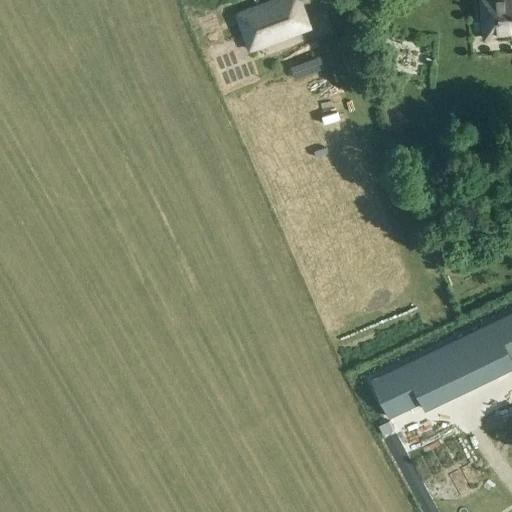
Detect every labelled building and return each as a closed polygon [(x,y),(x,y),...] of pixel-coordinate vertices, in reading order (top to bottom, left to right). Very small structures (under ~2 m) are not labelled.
[(309,28),(298,0),(276,0),(236,15),(249,51),(309,28)] [(511,0),(481,0),(485,38),(511,35),(511,0)] [(421,402),(425,409),(511,367),(511,313),(371,381),(388,417),(421,402)] [(511,511),(511,405),(438,416),(445,473),(511,464),(511,491),(470,497),(472,511),(511,511)] [(425,439),(437,438),(436,419),(424,420),(425,439)]
